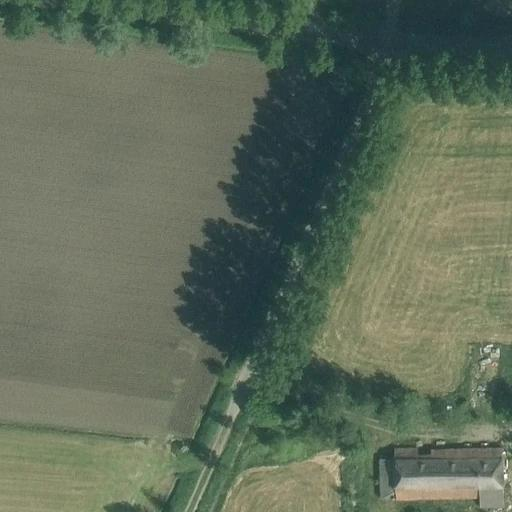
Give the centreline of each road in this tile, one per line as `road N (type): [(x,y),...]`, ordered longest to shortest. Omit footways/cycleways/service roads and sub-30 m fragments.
road 1 (unclassified): [(240,388),(384,46)]
road 2 (unclassified): [(384,46),(24,0)]
road 3 (track): [(187,511),(240,388)]
road 4 (unclassified): [(511,42),(384,46)]
